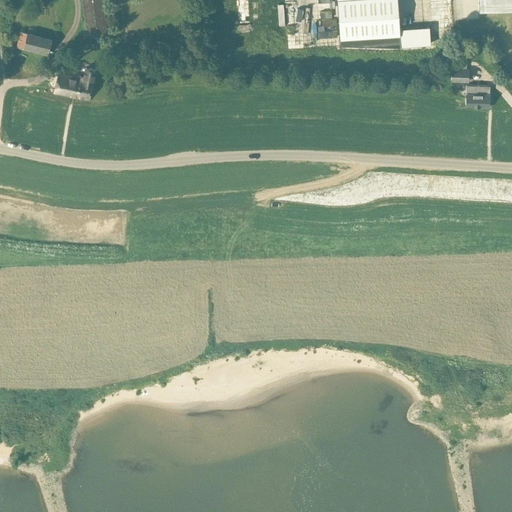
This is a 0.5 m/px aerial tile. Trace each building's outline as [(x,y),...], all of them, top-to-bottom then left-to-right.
[(81,0),(86,35),(107,33),(102,0),(81,0)] [(337,0),(340,45),(400,46),(397,0),(337,0)] [(511,0),(478,0),(478,10),(511,8),(511,0)] [(21,31),(17,46),(48,54),(52,39),(21,31)] [(82,77),(60,73),(56,92),(89,99),(96,70),(85,68),(82,77)] [(469,69),(452,68),(451,82),(468,83),(469,69)] [(466,85),(465,106),(488,107),(489,95),(489,90),(489,86),(466,85)]
